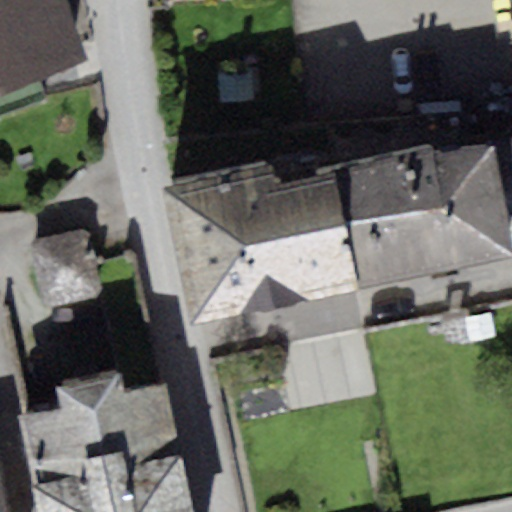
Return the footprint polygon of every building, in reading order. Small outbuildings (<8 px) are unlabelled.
[(65,0),(0,0),(0,97),(0,98),(90,62),(65,0)] [(511,137),(491,142),(511,244),(511,137)] [(334,176),(358,291),(456,271),(511,260),(511,244),(491,142),(433,154),(431,147),(315,169),(317,179),(334,176)] [(272,169),(163,192),(192,326),(358,291),(334,176),(317,179),(276,188),(272,169)] [(103,294),(88,229),(31,242),(45,307),(103,294)] [(33,486),(179,455),(165,388),(125,397),(120,373),(56,386),(61,410),(18,419),(33,486)] [(191,511),(179,455),(33,486),(38,511),(191,511)]
